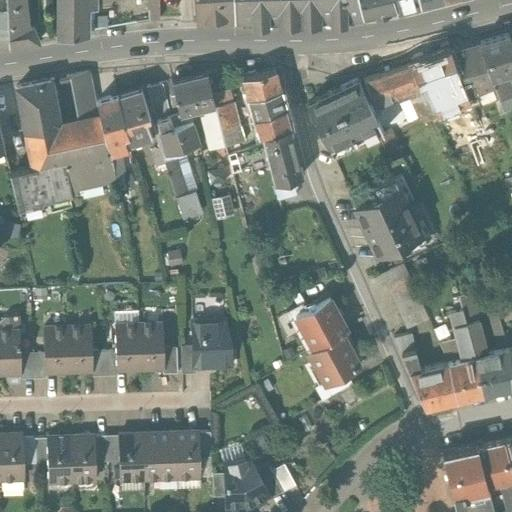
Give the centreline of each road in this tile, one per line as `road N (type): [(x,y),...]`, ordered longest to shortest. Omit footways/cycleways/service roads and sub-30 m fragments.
road 1 (residential): [(281,46),(310,151),(420,425)]
road 2 (secondary): [(281,46),(148,47),(0,72)]
road 3 (secondary): [(511,11),(423,32),(281,46)]
road 4 (residential): [(0,404),(198,398)]
road 5 (residential): [(326,511),(394,439),(420,425)]
